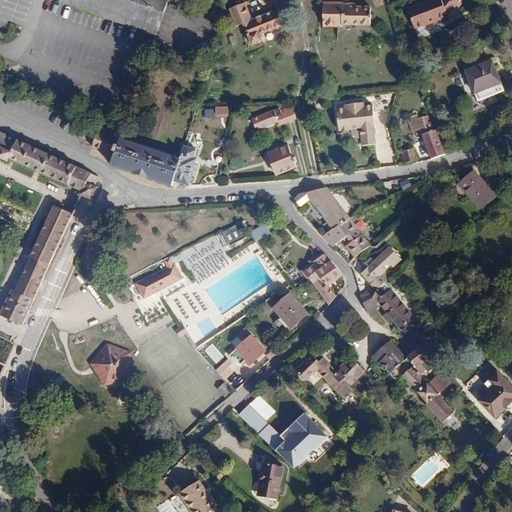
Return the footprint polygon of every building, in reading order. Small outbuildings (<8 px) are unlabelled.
[(169,0),(61,0),(61,1),(157,35),(169,0)] [(449,16),(446,10),(453,2),(458,6),(459,7),(465,0),(442,0),(443,0),(432,4),(430,0),(428,0),(408,8),(416,29),(449,16)] [(371,25),(371,6),(354,6),(354,3),(344,4),(344,2),(324,2),(323,27),(344,27),(344,25),(371,25)] [(449,16),(458,6),(453,2),(446,10),(449,16)] [(260,35),(284,25),(278,9),(252,19),(245,3),(230,9),(237,26),(244,24),(253,45),(263,41),(260,35)] [(502,84),(492,61),(468,71),(477,93),(502,84)] [(479,101),(505,91),(502,84),(477,93),(479,101)] [(297,120),(292,106),(281,110),(283,115),(277,117),(275,110),(256,117),(259,126),(261,130),(280,122),(281,126),(297,120)] [(378,138),(375,110),(366,110),(366,106),(347,109),(347,113),(338,114),(341,135),(353,134),(353,139),(358,143),(363,142),(364,150),(378,148),(376,138),(378,138)] [(447,155),(437,129),(435,130),(429,116),(420,119),(418,115),(409,118),(413,132),(421,129),(433,160),(447,155)] [(97,123),(88,119),(85,126),(94,130),(97,123)] [(115,155),(121,139),(107,135),(109,130),(101,127),(100,132),(98,131),(92,147),(115,155)] [(92,175),(0,132),(0,158),(9,162),(11,158),(82,191),(80,195),(82,196),(92,175)] [(182,160),(121,139),(115,155),(111,165),(173,186),(175,182),(182,160)] [(415,144),(420,156),(426,154),(421,142),(415,144)] [(297,167),(289,146),(269,153),(278,175),(297,167)] [(191,186),(198,165),(196,165),(197,160),(195,159),(197,151),(186,147),(182,160),(175,182),(191,186)] [(418,159),(415,149),(403,152),(406,162),(418,159)] [(496,195),(475,171),(460,185),(480,209),(496,195)] [(94,197),(99,188),(96,186),(100,178),(92,175),(82,196),(93,201),(94,197)] [(351,219),(328,189),(326,187),(299,194),(295,198),(301,205),(310,198),(327,222),(324,225),(329,232),(342,223),(351,219)] [(27,316),(74,214),(55,206),(16,290),(12,289),(0,315),(23,326),(27,316)] [(371,246),(352,221),(358,218),(357,216),(351,219),(342,223),(329,232),(323,237),(333,247),(347,237),(351,243),(347,246),(356,258),(371,246)] [(230,247),(253,235),(250,229),(246,220),(218,234),(225,248),(229,246),(230,247)] [(376,248),(383,241),(380,238),(371,246),(376,248)] [(386,271),(392,265),(395,267),(402,260),(387,244),(383,248),(386,251),(374,261),(371,258),(362,266),(366,269),(361,274),(378,291),(386,283),(392,277),(386,271)] [(302,271),(307,279),(309,278),(308,277),(304,271),(315,264),(313,261),(325,253),(323,252),(310,261),(312,264),(302,271)] [(344,275),(343,274),(337,267),(332,260),(325,253),(313,261),(315,264),(304,271),(308,277),(309,278),(319,292),(322,296),(329,305),(337,296),(329,285),(344,275)] [(144,299),(184,279),(175,263),(173,264),(170,259),(164,261),(167,268),(136,284),(144,299)] [(415,318),(386,283),(378,291),(373,298),(363,304),(368,313),(382,305),(388,312),(384,316),(388,320),(392,316),(395,320),(403,329),(410,336),(419,328),(426,322),(422,318),(416,323),(413,320),(415,318)] [(135,284),(130,287),(139,305),(145,302),(135,284)] [(373,298),(368,290),(361,296),(363,304),(373,298)] [(308,314),(291,295),(275,309),(281,317),(283,316),(293,327),(308,314)] [(153,317),(167,311),(161,299),(148,306),(153,317)] [(414,338),(422,331),(419,328),(410,336),(414,338)] [(199,348),(188,332),(184,334),(195,350),(196,349),(199,348)] [(266,351),(252,335),(237,348),(234,345),(226,351),(232,358),(234,356),(240,363),(245,358),(251,364),(266,351)] [(391,373),(407,360),(390,341),(375,355),(381,362),(391,373)] [(130,366),(132,353),(108,344),(91,364),(105,385),(130,379),(130,366)] [(431,359),(426,353),(420,346),(406,356),(408,358),(417,368),(422,363),(429,372),(437,366),(431,359)] [(350,387),(343,379),(351,371),(346,365),(344,364),(341,367),(342,369),(338,374),(329,364),(330,364),(323,357),(319,361),(313,354),(296,369),(306,379),(317,369),(320,373),(329,382),(341,395),(344,398),(353,390),(350,387)] [(381,362),(375,355),(372,358),(379,365),(381,362)] [(351,371),(358,364),(352,358),(346,365),(351,371)] [(403,376),(413,367),(415,369),(417,368),(408,358),(407,360),(391,373),(399,382),(404,377),(403,376)] [(480,398),(489,389),(483,384),(496,371),(489,363),(467,384),(480,398)] [(350,387),(365,371),(358,364),(351,371),(343,379),(350,387)] [(429,384),(415,369),(413,367),(403,376),(404,377),(419,393),(429,384)] [(366,372),(358,381),(365,388),(373,379),(366,372)] [(454,383),(443,372),(431,383),(441,394),(454,383)] [(496,418),(511,402),(511,386),(498,372),(490,380),(495,385),(479,400),(496,418)] [(358,394),(365,388),(358,381),(352,387),(358,394)] [(226,397),(231,391),(224,384),(219,389),(226,397)] [(448,405),(429,384),(419,393),(429,404),(428,405),(444,423),(455,413),(448,405)] [(244,399),(260,414),(267,407),(251,392),(244,399)] [(257,414),(243,400),(234,409),(276,451),(286,440),(270,425),(266,428),(255,417),(257,414)] [(295,469),(330,433),(319,422),(316,425),(305,414),(291,427),(303,440),(284,458),(295,469)] [(278,500),(284,466),(264,463),(258,497),(278,500)] [(209,495),(200,481),(197,483),(206,497),(209,495)] [(210,511),(217,508),(209,495),(206,497),(197,483),(181,493),(192,511),(210,511)]
